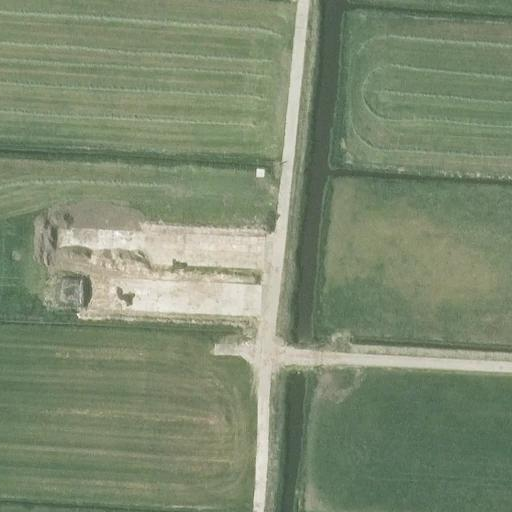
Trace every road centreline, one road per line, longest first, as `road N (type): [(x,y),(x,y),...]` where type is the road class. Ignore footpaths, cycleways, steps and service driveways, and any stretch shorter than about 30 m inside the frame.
road 1 (track): [(265,348),(301,0)]
road 2 (track): [(265,348),(511,364)]
road 3 (track): [(217,348),(265,348),(254,511)]
